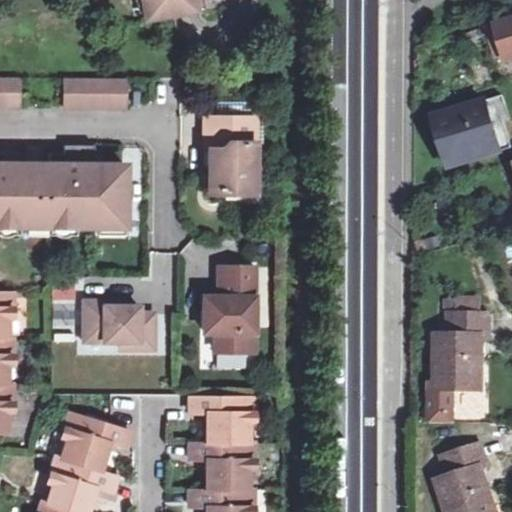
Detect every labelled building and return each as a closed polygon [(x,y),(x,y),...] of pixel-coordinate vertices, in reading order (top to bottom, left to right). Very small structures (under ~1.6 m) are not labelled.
[(139,0),(143,19),(182,12),(193,10),(191,0),(139,0)] [(511,58),(511,18),(495,24),(504,54),(506,60),(511,58)] [(504,54),(495,24),(485,26),(495,56),(504,54)] [(0,107),(16,107),(16,78),(0,77),(0,107)] [(60,107),(121,108),(122,78),(60,78),(60,107)] [(449,165),(500,149),(510,146),(505,127),(509,125),(500,96),(495,98),(485,100),(433,115),(449,165)] [(251,117),(202,117),(202,150),(211,149),(211,158),(205,164),(205,192),(219,192),(223,188),(250,188),(251,117)] [(0,225),(121,226),(120,166),(91,165),(91,146),(61,146),(61,153),(46,153),(45,165),(16,164),(15,153),(0,152),(0,225)] [(243,333),(250,332),(250,267),(215,268),(216,285),(222,284),(222,297),(201,298),(200,332),(212,332),(212,351),(243,351),(243,333)] [(0,339),(3,339),(4,319),(8,319),(8,299),(0,299),(0,339)] [(80,341),(118,341),(133,342),(134,349),(149,349),(150,314),(135,314),(135,307),(113,307),(101,308),(100,301),(80,302),(80,341)] [(490,338),(490,317),(448,316),(448,338),(437,337),(436,390),(432,390),(431,425),(443,425),(443,413),(451,414),(451,390),(478,390),(479,339),(490,338)] [(0,387),(2,387),(3,366),(8,365),(8,346),(0,346),(0,387)] [(228,445),(243,445),(243,423),(248,423),(249,403),(228,403),(229,395),(186,395),(186,405),(186,414),(203,413),(203,445),(228,445)] [(451,414),(443,413),(443,425),(451,425),(451,414)] [(72,465),(95,472),(104,443),(122,449),(124,441),(127,433),(106,426),(87,420),(83,427),(64,421),(59,440),(64,441),(57,461),(72,465)] [(483,440),(443,456),(449,478),(440,481),(449,511),(495,511),(480,467),(491,463),(483,440)] [(228,450),(228,445),(203,445),(186,445),(186,453),(186,462),(204,462),(203,492),(228,492),(243,492),(243,469),(249,468),(249,451),(228,450)] [(70,472),(72,465),(57,461),(52,459),(50,467),(70,472)] [(70,472),(50,467),(45,485),(50,487),(43,506),(58,510),(64,511),(83,511),(91,488),(108,494),(111,485),(113,478),(95,472),(72,465),(70,472)] [(228,498),(228,492),(203,492),(186,492),(186,499),(185,508),(202,507),(202,511),(248,511),(248,497),(228,498)]
